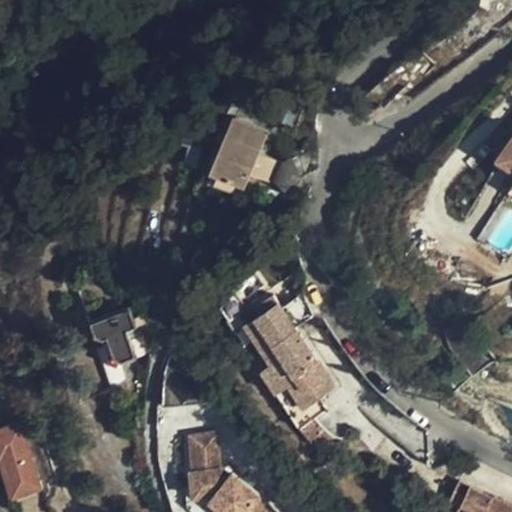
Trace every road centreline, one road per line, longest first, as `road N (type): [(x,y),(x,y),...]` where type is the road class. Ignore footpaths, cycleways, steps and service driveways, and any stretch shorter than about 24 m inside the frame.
road 1 (residential): [(511,458),(417,404),(366,356),(335,310),(312,232),(315,202),(343,141)]
road 2 (residential): [(343,141),(374,133),(511,35)]
road 3 (residential): [(343,141),(339,120),(352,76),(429,0)]
